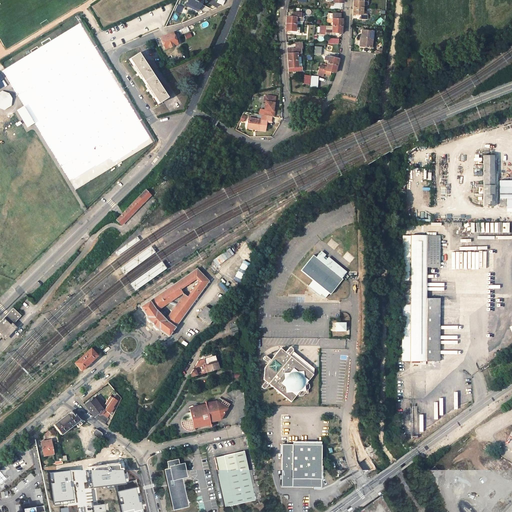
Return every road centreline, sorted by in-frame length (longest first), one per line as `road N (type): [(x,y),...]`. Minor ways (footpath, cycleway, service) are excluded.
road 1 (unclassified): [(192,109),(160,154),(0,312)]
road 2 (residential): [(366,489),(345,446),(354,280)]
road 3 (unknown): [(501,211),(502,139),(488,138),(463,154),(458,196),(464,208),(493,212)]
road 4 (tertiary): [(511,385),(375,483)]
road 5 (residential): [(347,0),(332,91),(319,113),(286,123)]
road 6 (residential): [(286,123),(284,0)]
